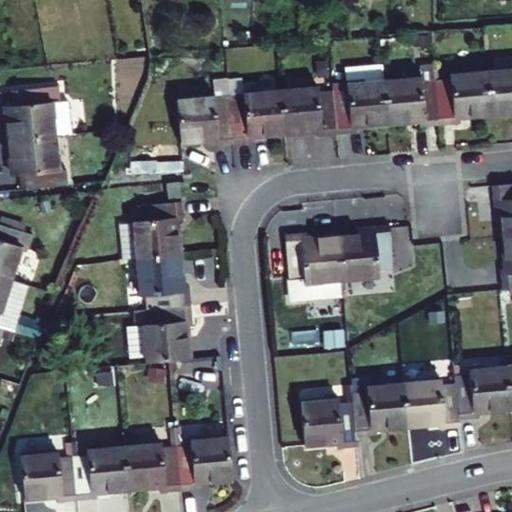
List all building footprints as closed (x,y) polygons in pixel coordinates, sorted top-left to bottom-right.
[(380,70),(343,73),(344,89),(330,90),(330,98),(334,142),(353,141),(353,132),(384,130),(381,86),(380,70)] [(511,75),(487,77),(490,121),(511,119),(511,75)] [(448,80),(449,88),(433,90),(437,133),(458,132),(457,124),(490,121),(487,77),(448,80)] [(419,91),(418,83),(381,86),(384,130),(415,127),(416,135),(437,133),(433,90),(419,91)] [(315,99),(315,92),(278,95),(282,139),(312,136),(312,144),(334,142),(330,98),(315,99)] [(240,98),(240,106),(228,107),(232,150),(250,149),(249,141),(282,139),(278,95),(240,98)] [(13,116),(5,117),(9,150),(56,145),(71,144),(67,110),(61,111),(60,96),(12,101),(13,116)] [(214,108),(213,101),(175,104),(179,148),(208,145),(209,152),(232,150),(228,107),(214,108)] [(20,183),(22,197),(69,192),(67,178),(59,179),(56,145),(9,150),(12,183),(20,183)] [(511,190),(488,193),(489,212),(496,211),(498,242),(511,241),(511,190)] [(136,229),(129,230),(133,266),(178,263),(175,232),(180,232),(178,211),(134,215),(136,229)] [(0,230),(0,282),(7,284),(18,251),(26,254),(31,240),(0,230)] [(369,233),(370,241),(339,243),(342,287),(379,284),(379,277),(394,276),(390,232),(369,233)] [(290,284),(305,282),(306,290),(342,287),(339,243),(308,246),(307,239),(286,240),(290,284)] [(511,241),(498,242),(501,274),(495,274),(496,293),(498,293),(511,291),(511,241)] [(136,304),(143,303),(144,318),(188,314),(187,293),(180,293),(178,263),(133,266),(136,304)] [(142,371),(188,367),(185,338),(190,337),(188,314),(144,318),(129,319),(131,334),(139,334),(142,371)] [(131,334),(122,335),(125,372),(142,371),(139,334),(131,334)] [(466,376),(454,377),(455,398),(457,420),(476,418),(476,412),(508,409),(505,366),(465,369),(466,376)] [(441,399),(440,392),(404,396),(407,440),(439,436),(440,442),(459,440),(457,420),(455,398),(441,399)] [(366,406),(353,407),(354,416),(357,450),(377,449),(376,442),(407,440),(404,396),(366,399),(366,406)] [(304,457),(335,454),(335,461),(358,459),(357,450),(354,416),(338,417),(337,409),(301,412),(304,457)] [(199,497),(199,491),(229,488),(225,445),(188,448),(188,454),(173,455),(177,499),(199,497)] [(155,495),(155,501),(177,499),(173,455),(158,456),(158,451),(120,455),(123,499),(155,495)] [(92,508),(92,501),(123,499),(120,455),(81,458),(81,464),(69,464),(72,509),(92,508)] [(50,505),(50,511),(72,509),(69,464),(53,466),(52,461),(16,464),(19,508),(50,505)]
